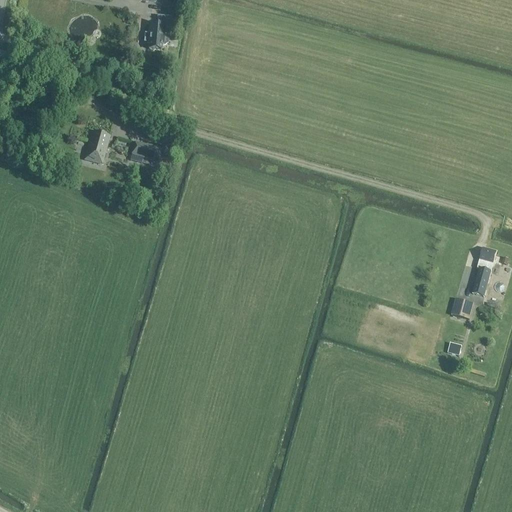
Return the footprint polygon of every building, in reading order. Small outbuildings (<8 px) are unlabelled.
[(170,30),(171,18),(157,17),(158,27),(149,26),(148,35),(144,35),(144,44),(149,45),(149,50),(161,51),(161,47),(164,48),(168,44),(169,36),(165,36),(165,29),(170,30)] [(101,165),(109,137),(93,132),(85,161),(101,165)] [(146,147),(143,159),(158,163),(161,151),(146,147)] [(136,162),(138,152),(126,149),(123,159),(136,162)] [(491,273),(496,253),(482,250),(477,270),(479,270),(473,295),(483,298),(490,273),(491,273)] [(470,321),(474,305),(455,300),(451,317),(470,321)] [(462,350),(450,346),(447,356),(459,359),(462,350)] [(454,359),(444,357),(441,367),(451,369),(454,359)]
